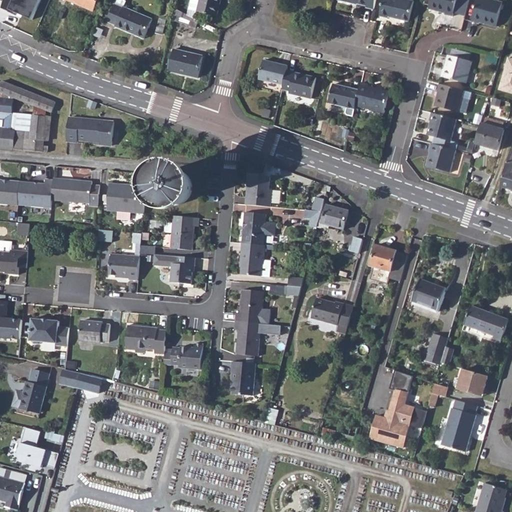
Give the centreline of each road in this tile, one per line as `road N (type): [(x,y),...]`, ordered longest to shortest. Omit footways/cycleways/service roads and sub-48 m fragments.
road 1 (residential): [(234,132),(216,313),(71,301)]
road 2 (tertiary): [(215,125),(0,44)]
road 3 (residential): [(417,68),(251,28)]
road 4 (residential): [(0,156),(147,169),(156,158)]
road 5 (tertiary): [(386,185),(234,132)]
road 6 (tertiary): [(511,231),(386,185)]
road 7 (residential): [(386,185),(417,68)]
